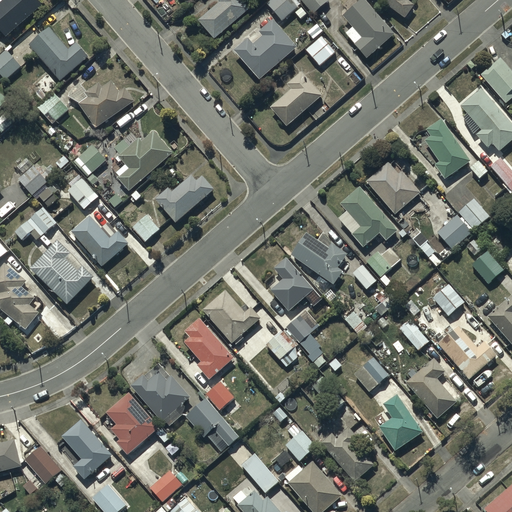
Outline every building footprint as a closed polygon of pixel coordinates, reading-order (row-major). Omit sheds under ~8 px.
[(3,0),(0,3),(0,32),(4,37),(42,6),(36,0),(3,0)] [(215,41),(250,10),(240,0),(215,0),(218,3),(198,22),(215,41)] [(271,0),(267,4),(282,22),(298,9),(297,7),(300,5),(295,0),(271,0)] [(299,0),(313,15),(329,2),(327,0),(299,0)] [(341,29),(366,59),(395,35),(364,0),(351,0),(345,6),(349,11),(343,17),(348,23),(341,29)] [(377,0),(405,19),(413,6),(408,2),(409,0),(377,0)] [(249,39),(235,52),(260,81),(297,49),(273,22),(259,34),(263,38),(254,45),(249,39)] [(29,46),(60,82),(89,58),(76,44),(69,50),(50,29),(29,46)] [(321,37),(305,51),(320,67),(336,54),(321,37)] [(0,75),(6,82),(20,68),(5,52),(0,56),(0,75)] [(511,73),(501,60),(482,76),(506,105),(511,99),(511,73)] [(301,73),(287,85),(292,90),(271,108),(287,127),(322,98),(301,73)] [(79,105),(96,128),(135,103),(126,89),(119,93),(112,82),(102,88),(99,84),(86,93),(81,85),(69,92),(68,98),(79,105)] [(35,109),(47,97),(40,90),(35,96),(37,98),(30,104),(35,109)] [(474,135),(480,130),(482,132),(476,136),(488,149),(493,145),(500,153),(511,141),(511,125),(481,90),(461,108),(466,114),(463,117),(474,135)] [(54,94),(38,109),(52,125),(69,111),(54,94)] [(0,119),(0,132),(2,134),(12,125),(4,116),(0,119)] [(435,166),(445,180),(470,162),(441,120),(427,130),(432,137),(425,142),(440,163),(435,166)] [(118,179),(129,192),(174,154),(155,132),(142,143),(139,140),(138,141),(132,134),(115,149),(118,153),(114,158),(119,163),(112,169),(119,178),(118,179)] [(106,161),(92,146),(74,163),(86,177),(85,177),(93,186),(98,182),(91,174),(106,161)] [(32,165),(26,159),(16,168),(22,174),(32,165)] [(511,171),(501,159),(491,168),(504,184),(502,185),(511,195),(511,193),(511,171)] [(479,162),(470,169),(479,180),(488,172),(479,162)] [(388,163),(366,183),(395,215),(420,193),(403,173),(400,176),(388,163)] [(19,181),(32,196),(47,183),(34,167),(19,181)] [(68,192),(81,206),(95,194),(83,179),(79,182),(72,174),(70,176),(68,173),(63,178),(65,180),(63,182),(70,190),(68,192)] [(176,224),(213,190),(202,178),(197,182),(191,176),(172,193),(169,189),(155,201),(176,224)] [(111,199),(109,201),(115,209),(128,199),(114,182),(104,190),(111,199)] [(398,232),(360,189),(341,206),(348,213),(339,221),(363,249),(380,234),(386,242),(398,232)] [(474,200),(438,234),(448,245),(444,250),(445,251),(440,255),(446,261),(454,253),(453,251),(490,217),(474,200)] [(57,223),(43,208),(15,233),(22,241),(30,234),(37,241),(57,223)] [(147,216),(132,229),(146,243),(160,230),(147,216)] [(90,217),(72,233),(102,268),(129,245),(118,232),(109,240),(90,217)] [(306,233),(291,256),(334,286),(343,273),(339,269),(348,256),(333,245),(330,249),(306,233)] [(467,248),(474,256),(481,249),(482,249),(486,245),(482,240),(477,244),(474,241),(467,248)] [(67,306),(93,278),(83,268),(78,273),(65,260),(70,254),(57,242),(30,271),(67,306)] [(0,259),(8,253),(0,243),(0,259)] [(378,253),(367,263),(381,279),(401,260),(390,248),(381,257),(378,253)] [(487,253),(472,266),(488,285),(504,272),(487,253)] [(323,300),(286,259),(274,270),(284,281),(271,292),(289,313),(305,299),(314,308),(323,300)] [(0,310),(26,331),(39,314),(30,307),(35,300),(21,289),(27,282),(5,265),(1,270),(0,268),(0,310)] [(363,266),(353,275),(366,291),(377,282),(363,266)] [(449,286),(433,299),(449,317),(464,304),(449,286)] [(382,304),(375,309),(381,317),(392,308),(387,301),(393,296),(387,288),(376,297),(382,304)] [(227,291),(203,311),(232,345),(235,343),(237,345),(244,339),(242,337),(261,321),(251,309),(246,314),(227,291)] [(511,295),(487,317),(511,344),(511,295)] [(354,312),(345,320),(359,336),(368,328),(354,312)] [(234,359),(200,319),(185,333),(190,339),(185,344),(202,364),(198,367),(209,380),(234,359)] [(297,320),(286,329),(306,351),(306,350),(311,356),(310,357),(315,362),(314,363),(319,369),(327,363),(321,356),(323,355),(314,344),(316,342),(297,320)] [(411,320),(400,330),(419,351),(429,343),(419,331),(420,330),(411,320)] [(459,328),(439,345),(469,380),(497,357),(484,343),(477,349),(459,328)] [(285,329),(266,346),(286,368),(302,354),(296,348),(298,346),(296,343),(297,342),(285,329)] [(374,358),(354,375),(369,393),(390,376),(374,358)] [(435,360),(406,384),(428,411),(425,413),(430,419),(434,416),(437,420),(457,403),(438,381),(446,374),(435,360)] [(144,377),(132,387),(162,424),(165,422),(170,428),(183,416),(178,410),(191,399),(172,377),(167,382),(159,373),(149,382),(144,377)] [(324,378),(313,388),(334,413),(346,403),(324,378)] [(221,383),(207,395),(220,411),(234,399),(221,383)] [(281,393),(275,398),(281,404),(287,399),(281,393)] [(159,429),(129,394),(106,413),(118,427),(112,432),(120,441),(117,444),(128,456),(159,429)] [(393,419),(379,428),(395,453),(423,434),(397,395),(383,404),(393,419)] [(207,399),(186,417),(204,438),(214,430),(229,447),(240,438),(207,399)] [(82,421),(62,438),(82,460),(73,467),(85,481),(113,457),(82,421)] [(294,440),(286,446),(293,455),(291,457),(295,462),(297,460),(300,463),(317,448),(297,424),(288,432),(294,440)] [(332,435),(321,445),(355,483),(374,466),(355,445),(360,440),(350,428),(337,440),(332,435)] [(0,473),(21,467),(14,441),(0,445),(0,473)] [(41,447),(25,461),(46,486),(62,472),(41,447)] [(254,456),(242,467),(266,494),(278,483),(254,456)] [(289,483),(288,484),(311,511),(325,511),(343,497),(313,463),(303,472),(299,467),(285,479),(289,483)] [(182,486),(170,472),(150,489),(163,504),(182,486)] [(102,511),(119,511),(126,506),(108,486),(92,500),(102,511)] [(511,511),(511,486),(485,511),(486,511),(511,511)] [(239,505),(238,506),(242,511),(280,511),(268,498),(264,502),(255,491),(248,498),(242,491),(233,499),(239,505)] [(197,511),(186,500),(172,511),(197,511)]
